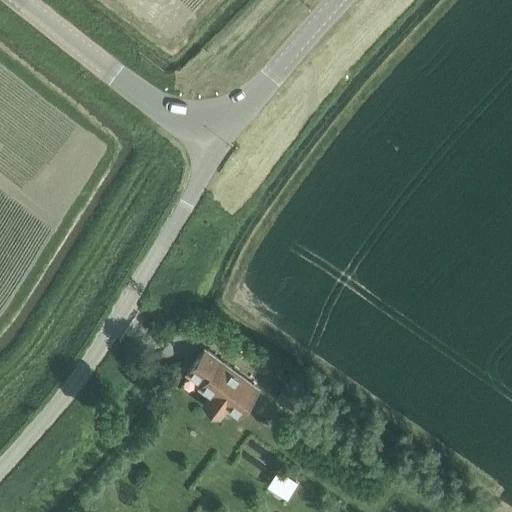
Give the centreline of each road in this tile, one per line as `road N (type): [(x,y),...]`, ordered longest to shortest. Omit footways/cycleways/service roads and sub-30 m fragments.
road 1 (unclassified): [(0,471),(103,343),(155,260),(202,169),(208,118)]
road 2 (tertiary): [(208,118),(169,111),(132,88),(20,0)]
road 3 (tertiary): [(208,118),(242,104),(336,0)]
